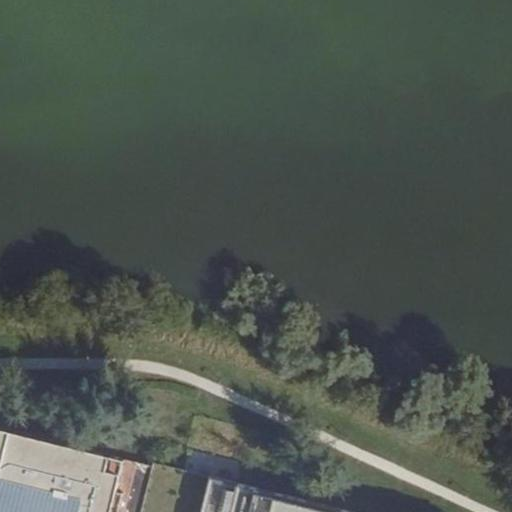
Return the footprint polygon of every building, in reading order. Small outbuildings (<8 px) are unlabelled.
[(245,453),(252,425),(197,411),(189,439),(245,453)] [(0,511),(0,481),(66,498),(62,511),(104,511),(116,467),(101,463),(105,449),(93,446),(60,438),(59,445),(0,430),(0,511)] [(259,511),(266,488),(245,453),(189,439),(184,443),(153,460),(145,489),(159,511),(259,511)] [(62,511),(66,498),(0,481),(0,511),(62,511)] [(356,511),(329,505),(306,500),(303,509),(293,507),(291,511),(356,511)]
